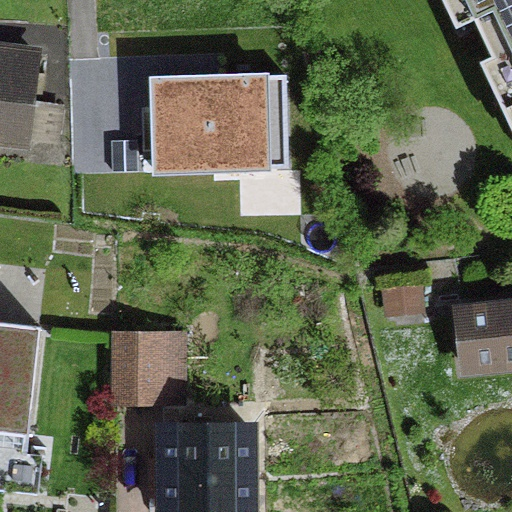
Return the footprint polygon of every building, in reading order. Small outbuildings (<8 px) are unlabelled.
[(511,0),(439,0),(452,27),(471,19),(511,106),(511,0)] [(0,143),(20,145),(21,137),(52,141),(55,111),(25,107),(31,55),(0,51),(0,143)] [(241,80),(205,81),(149,82),(151,136),(146,136),(136,135),(127,133),(118,128),(111,121),(105,113),(101,104),(99,95),(99,84),(66,85),(68,167),(152,165),(152,172),(243,169),(241,80)] [(254,225),(248,199),(231,203),(241,243),(258,239),(260,246),(289,239),(284,218),(254,225)] [(329,251),(324,231),(295,238),(300,258),(329,251)] [(511,307),(455,314),(461,370),(511,364),(511,307)] [(0,460),(21,463),(36,329),(0,325),(0,460)] [(147,356),(112,356),(112,405),(146,405),(147,356)] [(145,495),(159,495),(159,511),(245,511),(244,428),(159,429),(159,461),(146,461),(145,495)]
